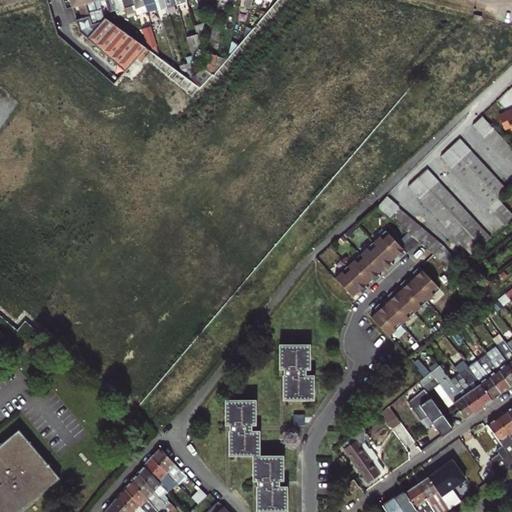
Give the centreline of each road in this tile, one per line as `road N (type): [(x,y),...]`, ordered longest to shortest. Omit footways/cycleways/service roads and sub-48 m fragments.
road 1 (residential): [(511,71),(318,249),(169,430),(244,511)]
road 2 (residential): [(310,511),(311,446),(358,372),(358,318),(411,260)]
road 3 (residential): [(346,511),(511,396)]
